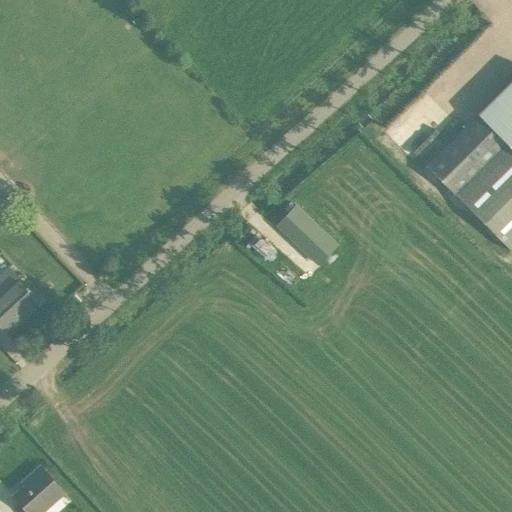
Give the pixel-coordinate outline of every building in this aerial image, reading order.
[(511,79),(426,166),(511,251),(511,250),(511,79)] [(418,94),(390,129),(406,142),(435,107),(418,94)] [(318,262),(335,243),(295,205),(277,224),(318,262)] [(7,268),(0,275),(0,325),(6,331),(38,301),(7,268)] [(28,511),(39,511),(63,491),(39,465),(28,476),(30,479),(13,495),(28,511)]
